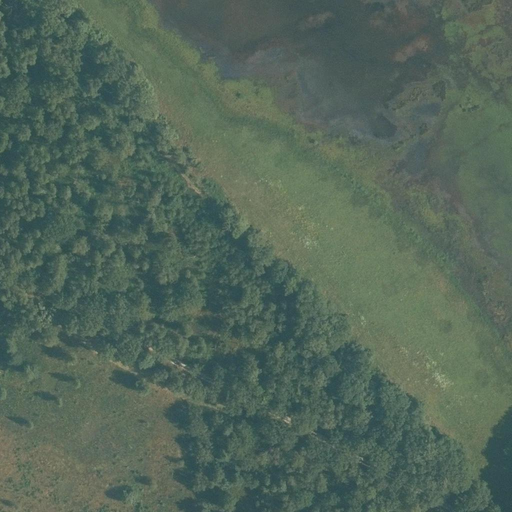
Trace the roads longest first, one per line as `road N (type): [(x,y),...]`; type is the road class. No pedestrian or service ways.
road 1 (track): [(456,511),(0,268)]
road 2 (unknown): [(411,511),(0,291)]
